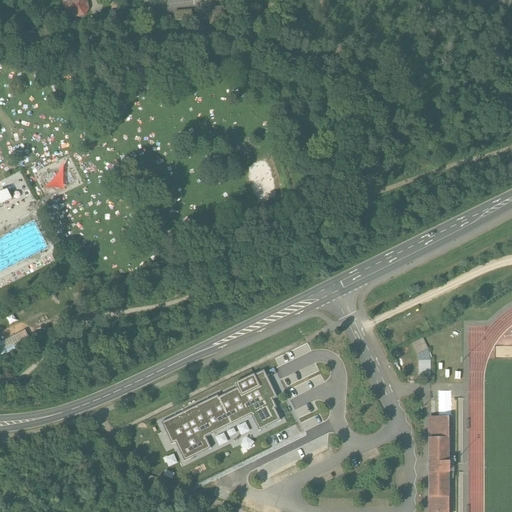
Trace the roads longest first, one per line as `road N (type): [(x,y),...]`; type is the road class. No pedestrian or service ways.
road 1 (secondary): [(0,424),(90,403),(511,199)]
road 2 (unknown): [(109,435),(331,328)]
road 3 (unknown): [(362,313),(511,238)]
